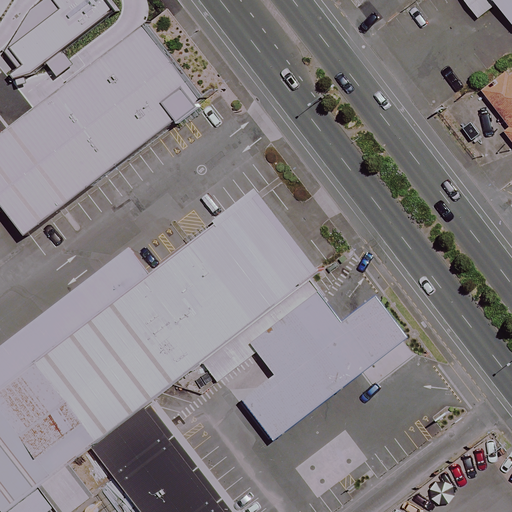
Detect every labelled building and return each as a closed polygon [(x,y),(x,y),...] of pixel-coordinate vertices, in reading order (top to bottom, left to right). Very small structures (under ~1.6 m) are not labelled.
[(142,4),(139,0),(27,0),(80,54),(142,4)] [(511,25),(511,0),(479,0),(504,32),(511,25)] [(0,133),(0,223),(13,239),(190,102),(133,30),(31,109),(0,133)] [(0,133),(31,109),(0,69),(0,133)] [(511,71),(485,93),(511,127),(505,132),(511,141),(511,71)] [(229,166),(0,344),(0,511),(6,511),(313,274),(229,166)] [(330,323),(300,285),(199,363),(268,450),(402,346),(363,297),(330,323)] [(185,399),(175,385),(158,398),(168,412),(185,399)] [(171,427),(152,402),(121,426),(140,451),(171,427)] [(55,511),(74,511),(94,497),(70,466),(39,490),(55,511)] [(39,490),(10,511),(53,511),(55,511),(39,490)]
